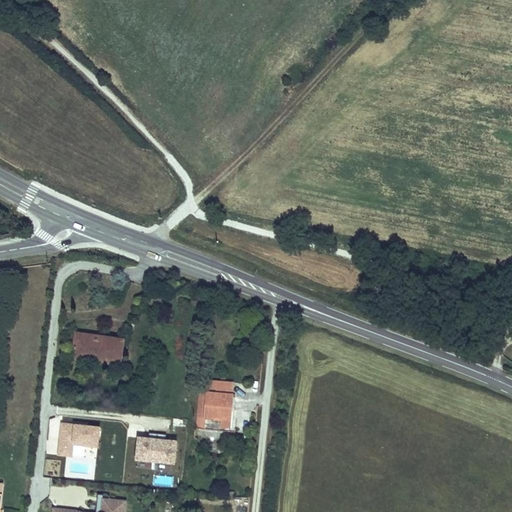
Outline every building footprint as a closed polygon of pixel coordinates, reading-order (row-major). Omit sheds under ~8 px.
[(120,365),(123,340),(76,333),(73,354),(100,357),(100,362),(120,365)] [(234,385),(209,382),(208,395),(230,397),(233,398),(234,385)] [(199,394),(195,431),(228,434),(231,410),(228,410),(230,397),(208,395),(199,394)] [(62,422),(58,453),(71,455),(73,443),(97,445),(99,426),(62,422)] [(138,436),(135,458),(173,462),(176,440),(165,439),(166,433),(149,431),(148,437),(138,436)] [(124,511),(125,500),(115,499),(115,501),(109,500),(109,498),(101,497),(97,500),(96,511),(77,511),(78,510),(62,508),(61,511),(124,511)]
